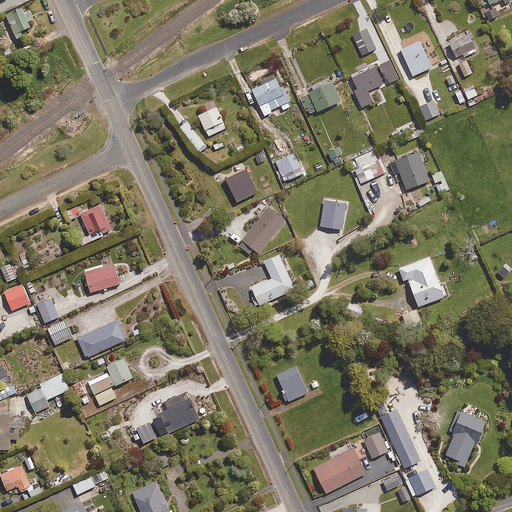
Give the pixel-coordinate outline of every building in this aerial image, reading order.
[(21,31),(30,27),(35,25),(28,9),(23,12),(22,8),(6,15),(14,34),(17,39),(24,36),(21,31)] [(497,17),(494,9),(486,11),(489,20),(497,17)] [(376,49),(367,29),(353,35),(363,55),(376,49)] [(448,40),(458,58),(463,56),(464,58),(478,51),(469,34),(466,36),(464,32),(448,40)] [(432,68),(419,39),(400,47),(413,76),(432,68)] [(11,49),(3,52),(7,59),(14,56),(11,49)] [(473,73),(467,61),(459,64),(465,76),(473,73)] [(400,81),(390,63),(383,67),(392,85),(400,81)] [(384,84),(375,64),(351,74),(358,89),(354,90),(362,107),(373,102),(368,91),(384,84)] [(290,102),(276,72),(260,79),(262,85),(253,89),(265,117),(274,113),(272,110),(290,102)] [(444,77),(450,86),(457,82),(451,73),(444,77)] [(309,91),(310,94),(300,99),(308,116),(318,111),(341,101),(332,80),(309,91)] [(478,95),(474,86),(465,90),(468,99),(478,95)] [(461,90),(456,92),(460,104),(466,101),(461,90)] [(227,128),(214,100),(205,104),(208,111),(199,115),(209,136),(227,128)] [(440,114),(434,101),(420,107),(426,120),(440,114)] [(396,146),(425,134),(423,127),(420,128),(417,120),(396,128),(397,130),(391,133),(394,140),(396,146)] [(207,147),(187,122),(181,127),(190,138),(200,152),(207,147)] [(329,152),(335,164),(341,161),(338,156),(342,154),(338,147),(329,152)] [(384,173),(374,151),(349,162),(352,170),(355,169),(362,183),(384,173)] [(419,152),(396,161),(389,163),(394,174),(400,172),(407,189),(430,181),(419,152)] [(304,173),(296,153),(276,161),(280,173),(284,182),(304,173)] [(449,190),(439,165),(430,169),(440,194),(449,190)] [(427,196),(416,203),(420,208),(430,201),(427,196)] [(347,203),(325,200),(321,226),(343,229),(347,203)] [(112,229),(101,205),(80,214),(90,235),(83,238),(86,244),(103,236),(102,234),(112,229)] [(285,221),(269,208),(239,245),(250,254),(254,249),(259,254),(285,221)] [(295,289),(280,255),(265,262),(272,277),(251,287),(260,305),(295,289)] [(441,286),(430,257),(400,269),(404,281),(408,279),(419,307),(447,296),(443,285),(441,286)] [(17,278),(11,264),(2,269),(8,282),(17,278)] [(113,264),(103,267),(102,264),(84,269),(85,272),(91,293),(120,284),(113,264)] [(486,283),(480,286),(485,295),(491,292),(486,283)] [(30,303),(22,284),(5,292),(13,311),(30,303)] [(59,317),(51,298),(37,304),(45,323),(59,317)] [(72,337),(64,320),(48,328),(56,345),(72,337)] [(128,339),(119,320),(78,338),(86,358),(128,339)] [(95,395),(112,388),(133,378),(124,359),(107,367),(109,372),(89,382),(95,395)] [(0,387),(12,382),(3,364),(0,365),(0,387)] [(308,393),(296,367),(277,375),(289,401),(308,393)] [(70,389),(62,374),(40,384),(42,387),(27,394),(36,413),(50,406),(47,400),(70,389)] [(85,394),(80,383),(74,386),(79,397),(85,394)] [(13,384),(0,390),(0,400),(17,393),(13,384)] [(112,388),(95,395),(100,405),(117,398),(112,388)] [(165,403),(168,410),(159,414),(160,418),(154,421),(158,430),(161,437),(199,419),(190,400),(187,393),(165,403)] [(476,417),(479,409),(467,404),(464,412),(459,410),(450,431),(455,433),(447,455),(457,459),(455,463),(465,467),(477,439),(479,439),(487,421),(476,417)] [(24,416),(10,416),(10,405),(0,405),(0,449),(11,449),(10,439),(20,439),(19,429),(24,429),(24,416)] [(157,437),(150,423),(137,429),(144,443),(157,437)] [(389,451),(381,433),(364,440),(372,458),(389,451)] [(366,474),(354,448),(314,468),(327,493),(366,474)] [(169,465),(165,452),(157,455),(162,468),(169,465)] [(133,456),(124,461),(128,470),(137,464),(133,456)] [(35,467),(30,457),(25,460),(30,470),(35,467)] [(21,492),(27,489),(31,498),(44,492),(40,483),(31,487),(22,466),(0,475),(7,491),(18,486),(21,492)] [(108,478),(105,470),(73,485),(78,494),(95,486),(94,484),(108,478)] [(436,487),(428,470),(409,478),(417,495),(436,487)] [(67,481),(64,474),(49,481),(51,487),(67,481)] [(400,485),(397,477),(384,482),(387,490),(400,485)] [(170,511),(157,483),(133,493),(141,511),(170,511)] [(103,489),(107,496),(110,494),(113,500),(117,498),(111,485),(103,489)] [(411,499),(405,486),(398,489),(403,502),(411,499)] [(463,494),(459,490),(449,498),(452,503),(463,494)] [(85,511),(82,503),(61,511),(85,511)]
